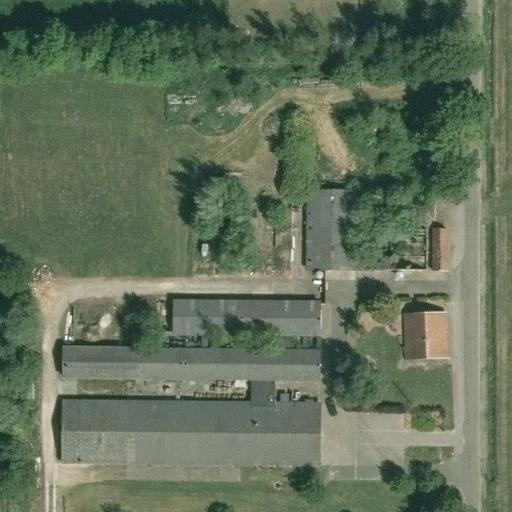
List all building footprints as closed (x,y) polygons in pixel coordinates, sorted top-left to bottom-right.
[(370,255),(358,255),(358,191),(307,191),(307,269),(427,270),(427,230),(370,230),(370,255)] [(447,271),(447,231),(433,231),(433,271),(447,271)] [(159,301),(159,350),(64,350),(64,378),(251,380),(251,404),(180,403),(129,403),(63,402),(63,463),(319,466),(320,405),(292,405),(292,393),(276,393),(276,389),(276,380),(320,380),(321,303),(159,301)] [(407,360),(448,358),(446,314),(405,316),(407,360)] [(342,412),(343,433),(353,433),(352,412),(342,412)]
